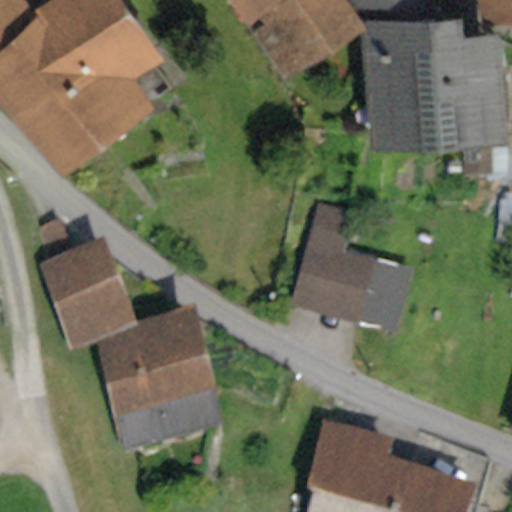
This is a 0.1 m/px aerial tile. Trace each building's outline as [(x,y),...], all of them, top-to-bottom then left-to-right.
[(56,0),(0,0),(0,75),(75,174),(159,110),(143,90),(194,51),(155,0),(70,0),(61,7),(56,0)] [(248,0),(298,64),(354,22),(337,0),(248,0)] [(477,36),(379,42),(384,137),(483,131),(477,36)] [(378,227),(329,213),(306,290),(412,321),(424,282),(367,265),(378,227)] [(127,250),(62,272),(87,348),(152,326),(127,250)] [(233,322),(115,345),(137,456),(255,433),(233,322)] [(504,511),(507,506),(345,445),(319,511),(504,511)]
